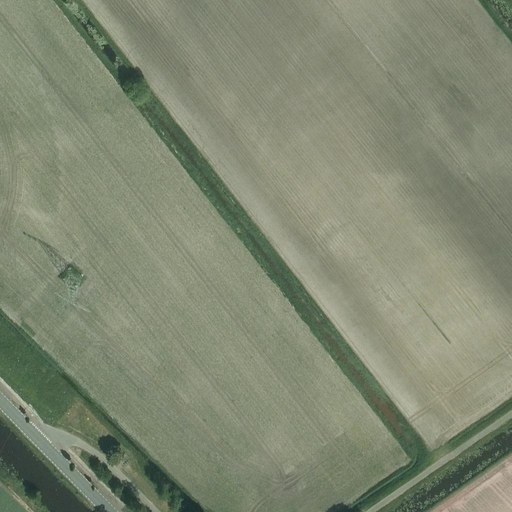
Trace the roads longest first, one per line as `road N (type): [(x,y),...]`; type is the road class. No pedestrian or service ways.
road 1 (unclassified): [(370,511),(511,414)]
road 2 (unclassified): [(36,439),(66,438),(90,449),(155,511)]
